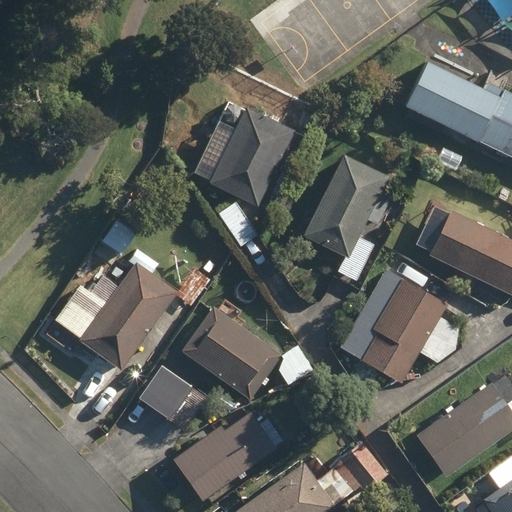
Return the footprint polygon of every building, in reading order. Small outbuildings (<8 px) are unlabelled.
[(402,106),(511,158),(511,95),(485,82),(481,90),(424,62),(402,106)] [(211,186),(258,208),(295,133),(247,110),(233,139),(216,131),(195,175),(212,184),(211,186)] [(340,273),(357,282),(375,247),(359,239),(369,219),(379,223),(391,201),(381,195),(389,181),(345,158),(304,238),(346,260),(340,273)] [(219,216),(241,248),(258,236),(236,204),(219,216)] [(511,242),(453,214),(432,258),(511,295),(511,242)] [(363,362),(402,385),(448,307),(423,293),(432,277),(396,257),(387,273),(403,283),(374,332),(379,335),(363,362)] [(176,294),(136,265),(119,288),(104,278),(66,330),(82,340),(80,343),(121,372),(175,297),(192,308),(211,282),(194,270),(176,294)] [(183,355),(250,402),(281,358),(214,310),(183,355)] [(182,432),(206,399),(190,389),(174,377),(150,409),(167,421),(182,432)] [(417,438),(445,479),(511,433),(511,401),(506,406),(493,387),(417,438)] [(258,403),(265,415),(279,407),(272,395),(258,403)] [(174,462),(204,504),(277,452),(274,448),(282,442),(267,421),(259,427),(247,410),(174,462)] [(293,421),(302,433),(311,427),(302,415),(293,421)] [(387,472),(361,441),(331,466),(351,489),(359,483),(365,490),(387,472)] [(240,511),(334,511),(336,511),(305,466),(240,511)] [(511,511),(511,481),(483,502),(490,511),(511,511)]
